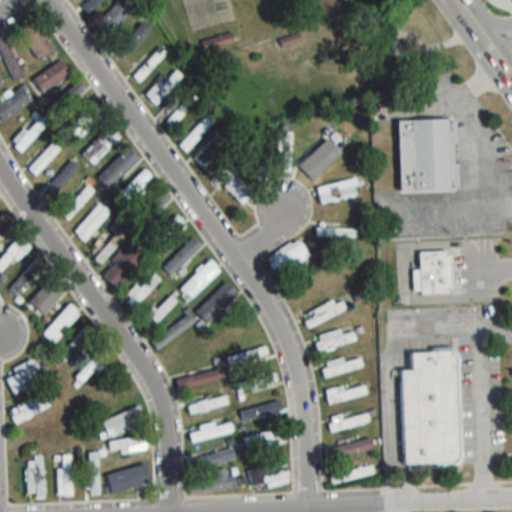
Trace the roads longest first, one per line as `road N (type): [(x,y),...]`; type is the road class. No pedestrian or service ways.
road 1 (residential): [(304,511),(293,369),(264,305),(41,0)]
road 2 (residential): [(166,511),(159,409),(141,369),(0,172)]
road 3 (residential): [(281,511),(511,504)]
